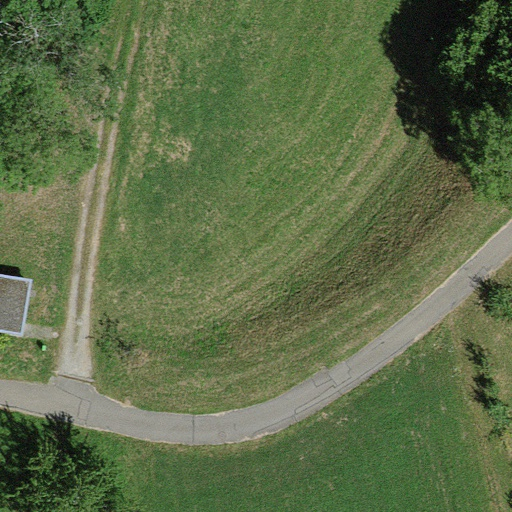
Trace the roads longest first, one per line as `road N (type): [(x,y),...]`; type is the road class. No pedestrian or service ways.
road 1 (track): [(511,240),(363,367),(273,417),(222,431),(179,428),(0,391)]
road 2 (track): [(67,404),(135,0)]
